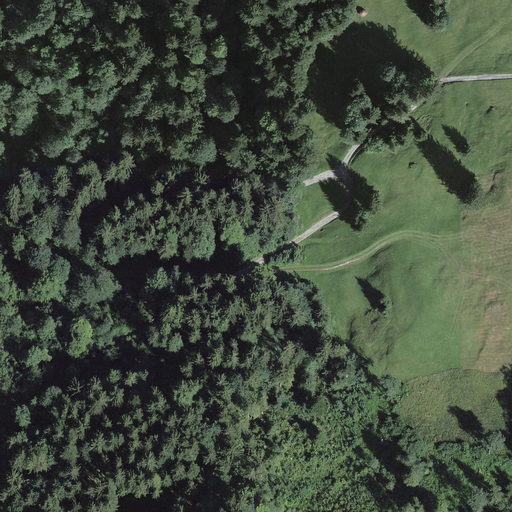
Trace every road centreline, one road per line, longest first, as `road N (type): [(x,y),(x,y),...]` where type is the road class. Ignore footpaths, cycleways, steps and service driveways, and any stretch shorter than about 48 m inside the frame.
road 1 (unclassified): [(0,127),(144,198),(254,207),(344,173),(357,145),(439,85),(511,78)]
road 2 (track): [(0,348),(60,364),(111,349),(350,206),(344,173)]
